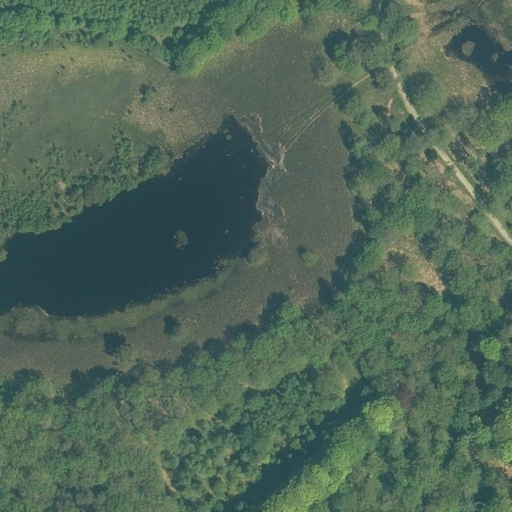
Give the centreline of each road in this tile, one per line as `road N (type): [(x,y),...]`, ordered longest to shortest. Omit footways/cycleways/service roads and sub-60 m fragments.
road 1 (track): [(296,511),(511,309)]
road 2 (track): [(416,120),(511,247)]
road 3 (track): [(377,0),(392,71),(416,120)]
